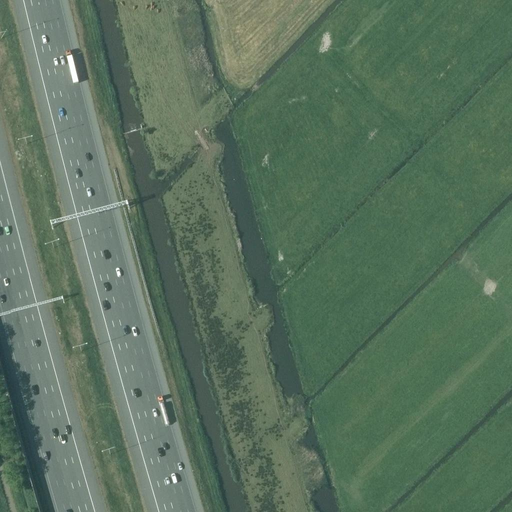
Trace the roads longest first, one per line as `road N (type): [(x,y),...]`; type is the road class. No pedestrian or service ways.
road 1 (motorway): [(177,511),(44,0)]
road 2 (motorway): [(0,233),(77,511)]
